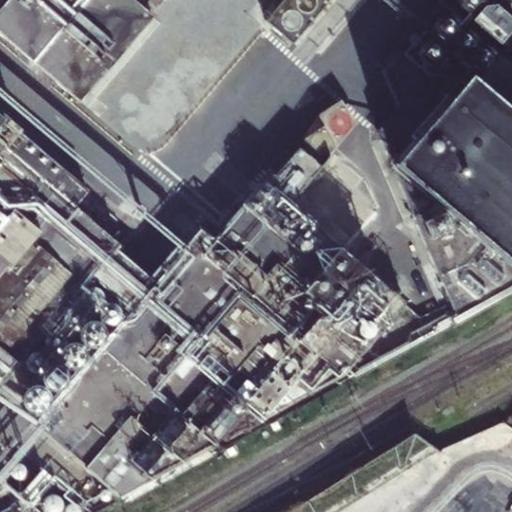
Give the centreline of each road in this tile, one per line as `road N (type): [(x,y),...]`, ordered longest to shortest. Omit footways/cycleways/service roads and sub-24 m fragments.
road 1 (unknown): [(389,0),(179,206)]
road 2 (unknown): [(0,414),(179,206)]
road 3 (unknown): [(179,206),(0,56)]
